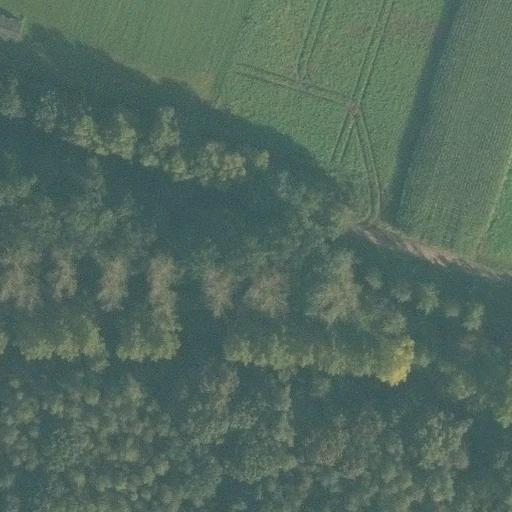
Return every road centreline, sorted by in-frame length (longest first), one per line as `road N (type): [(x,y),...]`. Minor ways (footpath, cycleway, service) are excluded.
road 1 (track): [(327,219),(0,110)]
road 2 (track): [(511,280),(327,219)]
